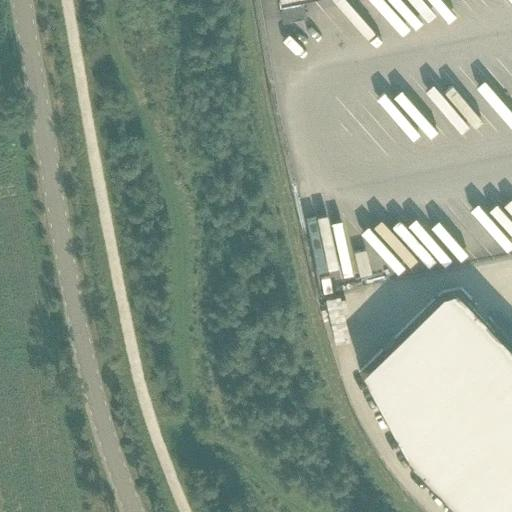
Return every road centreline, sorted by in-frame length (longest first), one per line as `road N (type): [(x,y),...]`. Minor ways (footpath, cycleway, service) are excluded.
road 1 (unclassified): [(140,511),(120,459),(68,227),(28,0)]
road 2 (unknown): [(511,152),(395,173),(355,168),(321,127),(315,84),(348,52),(511,19)]
